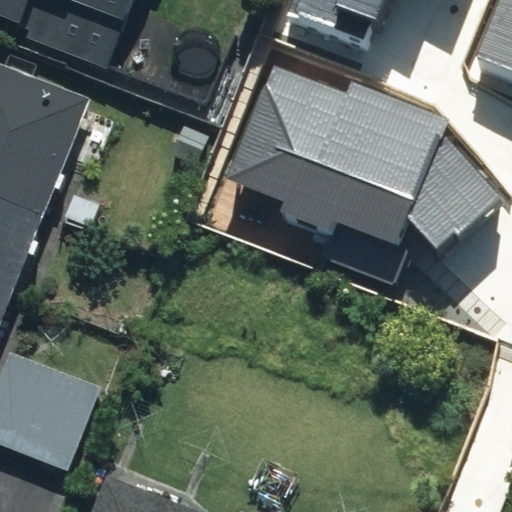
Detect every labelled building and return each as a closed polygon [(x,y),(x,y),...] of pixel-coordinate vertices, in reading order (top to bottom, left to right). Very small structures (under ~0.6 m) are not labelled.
[(0,0),(0,35),(105,80),(138,0),(0,0)] [(301,0),(297,12),(372,41),(388,0),(301,0)] [(511,0),(509,0),(486,56),(511,67),(511,0)] [(0,342),(89,113),(0,78),(0,461),(68,488),(102,400),(0,360),(0,342)] [(286,83),(260,148),(311,168),(297,203),(341,220),(329,250),(403,279),(416,247),(400,229),(420,212),(446,242),(496,199),(448,144),(422,134),(428,119),(362,93),(356,110),(286,83)] [(114,495),(103,490),(94,511),(183,511),(187,505),(121,479),(114,495)]
